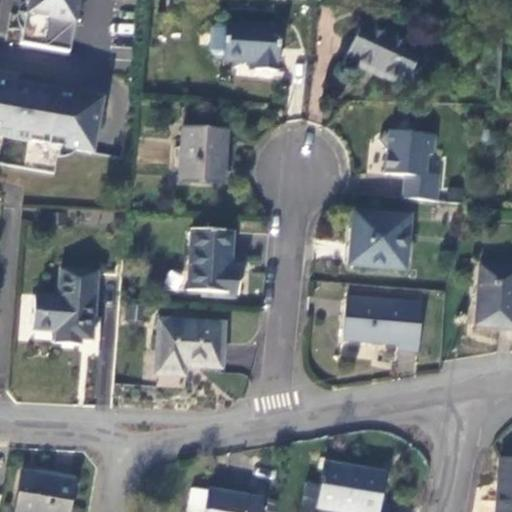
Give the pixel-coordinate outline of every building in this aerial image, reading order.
[(78,0),(29,0),(28,10),(24,32),(22,31),(19,45),(68,54),(78,0)] [(343,60),(405,88),(423,47),(362,19),(343,60)] [(280,26),(225,22),(225,25),(222,62),(255,64),(255,72),(277,73),(280,26)] [(212,62),(222,62),(225,25),(215,25),(209,29),(208,53),(212,62)] [(17,79),(16,85),(57,92),(59,82),(23,75),(21,75),(20,76),(19,76),(18,77),(17,79)] [(19,85),(16,85),(14,84),(0,81),(0,165),(54,175),(59,148),(92,155),(102,101),(71,95),(57,92),(19,85)] [(226,131),(182,128),(179,183),(222,186),(226,131)] [(380,182),(392,183),(418,186),(422,186),(427,134),(385,130),(380,182)] [(416,199),(418,186),(392,183),(390,197),(416,199)] [(403,271),(409,219),(354,213),(349,265),(403,271)] [(191,230),(187,293),(238,296),(239,275),(229,274),(232,232),(191,230)] [(511,329),(511,269),(480,267),(475,326),(511,329)] [(80,340),(92,341),(97,273),(60,270),(58,298),(35,296),(32,331),(55,332),(55,344),(80,346),(80,340)] [(417,352),(421,306),(346,299),(342,340),(398,345),(397,351),(417,352)] [(155,375),(178,376),(178,366),(186,367),(221,369),(224,325),(159,321),(155,375)] [(185,377),(186,367),(178,366),(178,376),(185,377)] [(511,511),(511,459),(500,459),(495,511),(511,511)] [(334,511),(378,511),(385,475),(323,464),(315,509),(334,511)] [(13,511),(68,511),(73,483),(20,473),(13,511)] [(186,511),(202,511),(206,492),(190,490),(186,511)] [(207,491),(206,492),(202,511),(261,511),(263,501),(207,491)]
